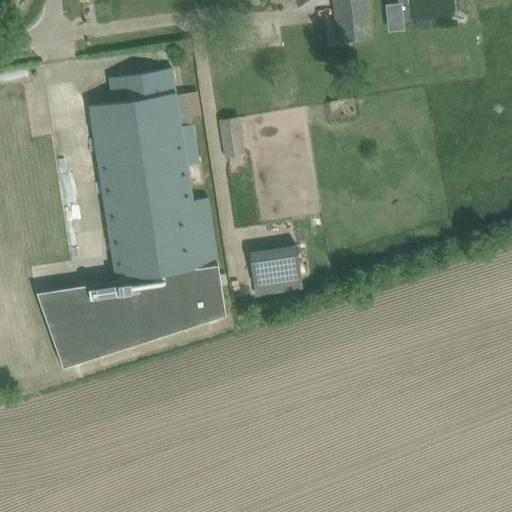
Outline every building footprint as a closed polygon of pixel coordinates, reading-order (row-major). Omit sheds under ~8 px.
[(336,21),(338,40),(370,36),(366,0),(340,0),(343,21),(336,21)] [(402,28),(400,1),(385,2),(386,29),(402,28)] [(113,101),(90,105),(93,124),(117,279),(93,283),(104,353),(226,314),(224,300),(222,284),(208,197),(192,199),(187,164),(199,162),(196,143),(193,123),(181,125),(172,67),(110,77),(113,101)] [(327,82),(320,83),(321,93),(328,92),(327,82)] [(243,155),(246,154),(241,116),(218,119),(224,158),(229,157),(230,165),(244,163),(243,155)] [(255,295),(301,286),(293,242),(246,251),(255,295)]
